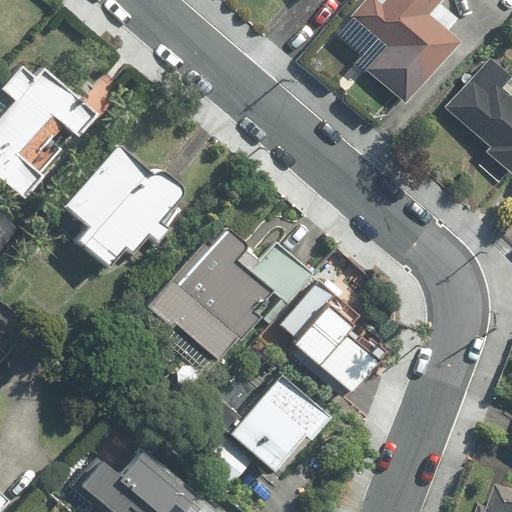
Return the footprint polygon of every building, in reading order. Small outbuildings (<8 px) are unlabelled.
[(368,65),(410,99),(460,36),(431,13),(440,0),(366,0),(355,14),(388,40),(368,65)] [(511,71),(488,52),(446,104),(494,143),(476,165),(498,183),(511,167),(511,168),(511,71)] [(4,109),(0,105),(0,170),(25,192),(46,168),(32,157),(66,119),(79,130),(98,108),(49,65),(39,76),(23,62),(2,85),(15,96),(4,109)] [(155,168),(122,137),(67,197),(93,221),(76,239),(106,267),(131,241),(137,246),(153,229),(160,235),(171,223),(164,216),(194,185),(164,158),(155,168)] [(179,320),(217,355),(238,332),(243,336),(263,314),(269,320),(315,270),(264,223),(251,239),(231,221),(215,238),(210,234),(151,299),(177,323),(179,320)] [(300,336),(331,300),(339,291),(321,276),(282,321),(300,336)] [(325,358),(351,327),(356,321),(331,300),(300,336),(325,358)] [(351,327),(325,358),(357,386),(383,355),(351,327)] [(233,431),(279,468),(309,431),(315,436),(338,407),(285,365),(233,431)] [(226,511),(115,422),(69,480),(107,511),(113,511),(119,504),(128,511),(226,511)] [(221,429),(198,457),(229,483),(252,455),(221,429)] [(0,505),(13,491),(0,480),(0,505)] [(511,511),(511,490),(504,487),(494,511),(511,511)]
